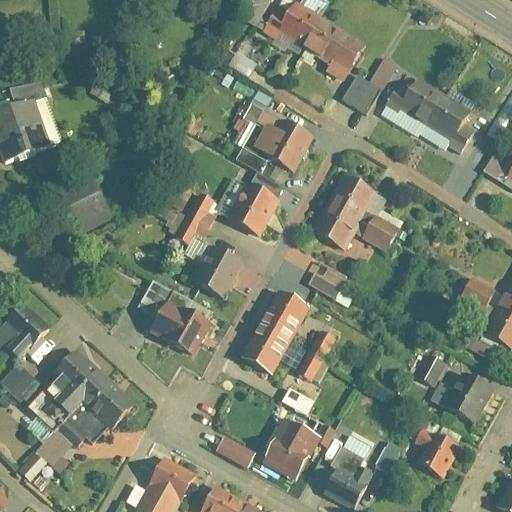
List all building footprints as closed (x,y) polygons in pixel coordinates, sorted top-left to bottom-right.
[(250,0),(239,19),(256,29),(273,0),(250,0)] [(276,34),(304,51),(323,19),(296,3),(289,14),(276,34)] [(276,34),(289,14),(278,8),(261,35),(272,42),(276,34)] [(348,77),(367,45),(323,19),(304,51),(348,77)] [(67,34),(69,47),(87,45),(85,31),(67,34)] [(251,80),(258,67),(236,54),(229,67),(251,80)] [(369,84),(380,90),(395,66),(384,59),(369,84)] [(366,114),(380,90),(369,84),(357,76),(343,100),(366,114)] [(9,90),(16,108),(36,101),(48,97),(42,78),(9,90)] [(427,126),(445,96),(418,80),(410,94),(400,109),(427,126)] [(400,109),(410,94),(398,87),(386,107),(397,114),(400,109)] [(445,96),(427,126),(443,135),(465,148),(483,119),(445,96)] [(0,113),(0,150),(5,165),(53,148),(36,101),(16,108),(0,113)] [(254,152),(293,174),(314,138),(285,121),(278,134),(268,128),(254,152)] [(259,173),(262,175),(269,164),(243,150),(237,160),(259,173)] [(259,173),(251,186),(275,199),(283,186),(262,175),(259,173)] [(312,233),(346,252),(379,195),(344,175),(312,233)] [(78,236),(114,219),(93,177),(58,194),(78,236)] [(248,184),(228,220),(262,239),(282,203),(275,199),(251,186),(248,184)] [(204,194),(178,240),(191,248),(217,202),(204,194)] [(376,217),(364,240),(388,253),(400,230),(376,217)] [(193,283),(225,301),(245,265),(213,247),(193,283)] [(336,299),(348,277),(322,263),(310,284),(336,299)] [(124,301),(140,309),(154,281),(138,273),(124,301)] [(511,352),(511,282),(505,295),(473,278),(458,304),(491,322),(483,337),(511,352)] [(140,309),(160,319),(169,302),(174,291),(154,281),(140,309)] [(241,361),(272,378),(311,309),(280,292),(241,361)] [(151,337),(195,358),(212,323),(169,302),(160,319),(151,337)] [(20,362),(51,328),(25,304),(6,325),(20,337),(7,350),(20,362)] [(297,374),(313,383),(337,341),(321,332),(297,374)] [(112,432),(137,407),(81,352),(25,408),(54,436),(57,433),(75,451),(87,438),(93,445),(109,429),(112,432)] [(416,379),(435,390),(448,366),(429,356),(416,379)] [(18,399),(35,381),(20,366),(2,384),(18,399)] [(475,430),(496,392),(462,374),(441,411),(475,430)] [(261,465),(297,485),(322,440),(286,420),(261,465)] [(419,468),(444,482),(461,451),(424,430),(416,445),(427,452),(419,468)] [(217,454),(248,471),(257,455),(227,438),(217,454)] [(383,440),(369,465),(388,475),(401,450),(383,440)] [(339,471),(355,480),(366,462),(342,449),(332,467),(339,471)] [(19,475),(31,484),(48,465),(35,455),(19,475)] [(178,511),(197,477),(165,460),(136,511),(178,511)] [(324,497),(351,511),(366,487),(355,480),(339,471),(324,497)] [(511,511),(511,482),(497,511),(511,511)] [(203,511),(242,511),(247,504),(217,488),(203,511)] [(0,511),(8,511),(12,509),(0,496),(0,511)]
